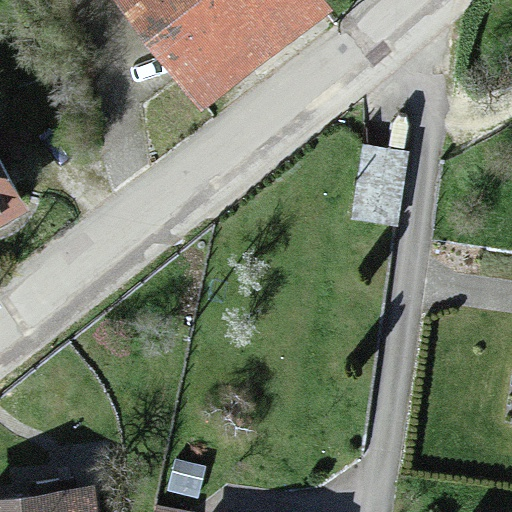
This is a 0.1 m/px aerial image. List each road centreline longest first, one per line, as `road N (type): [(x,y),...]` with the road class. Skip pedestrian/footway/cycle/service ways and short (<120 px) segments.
road 1 (residential): [(415,0),(0,329)]
road 2 (residential): [(415,0),(415,168),(372,511)]
